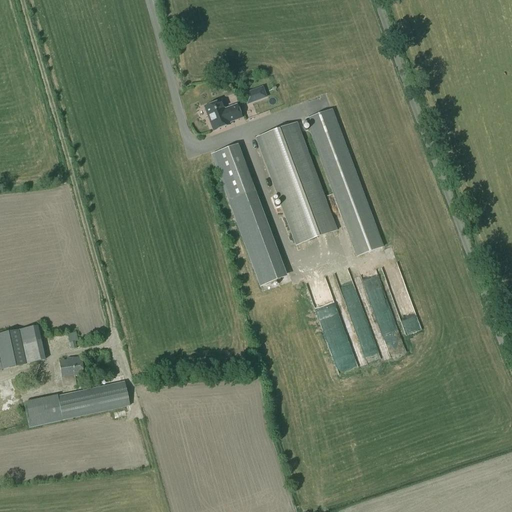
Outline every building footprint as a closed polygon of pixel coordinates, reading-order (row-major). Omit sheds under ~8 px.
[(266,98),(262,87),(242,94),(244,100),(250,98),(252,103),(266,98)] [(221,102),(204,108),(212,132),(229,126),(229,124),(241,119),(236,106),(226,110),(227,111),(224,112),(221,102)] [(331,111),(305,121),(356,258),(382,248),(331,111)] [(295,124),(255,139),(295,246),(335,232),(295,124)] [(233,148),(210,156),(228,203),(250,194),(233,148)] [(254,193),(250,194),(228,203),(260,288),(285,279),(254,193)] [(399,279),(385,284),(402,332),(417,327),(399,279)] [(356,343),(370,338),(365,324),(351,329),(356,343)] [(37,327),(19,331),(26,365),(44,361),(37,327)] [(80,359),(59,362),(62,388),(75,386),(74,378),(83,376),(80,359)] [(124,382),(58,397),(63,421),(130,407),(124,382)]
